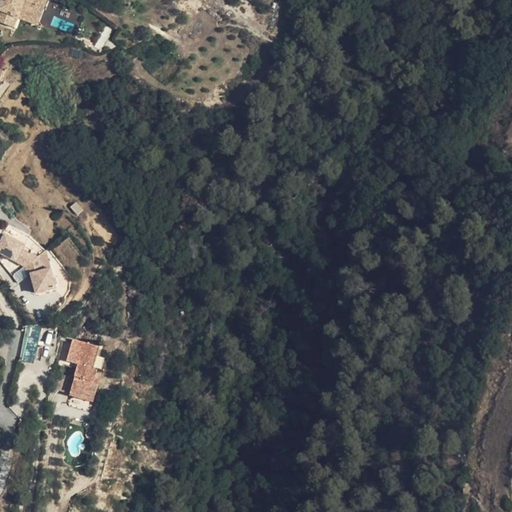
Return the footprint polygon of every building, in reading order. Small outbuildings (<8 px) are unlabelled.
[(38,26),(48,0),(0,0),(0,22),(15,29),(20,18),(38,26)] [(4,234),(0,240),(0,252),(25,266),(36,257),(29,253),(22,249),(24,245),(4,234)] [(39,255),(43,269),(49,268),(45,250),(39,255)] [(30,274),(35,292),(55,287),(49,268),(43,269),(39,255),(36,257),(25,266),(25,267),(27,275),(30,274)] [(69,396),(86,400),(91,382),(93,382),(97,369),(93,368),(99,346),(70,338),(63,364),(77,368),(74,376),(75,376),(69,396)] [(102,370),(97,369),(93,382),(98,384),(102,370)] [(93,382),(91,382),(86,400),(93,402),(98,384),(93,382)]
